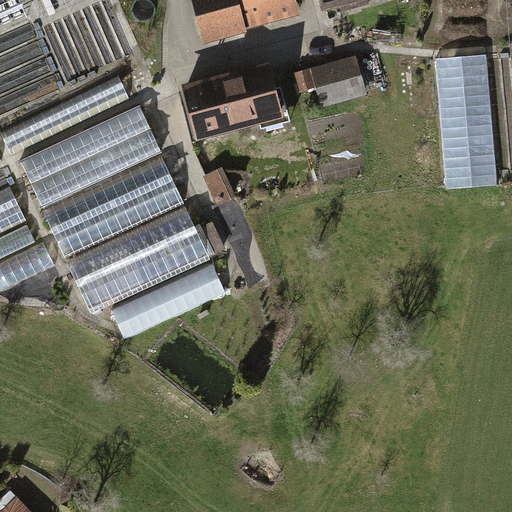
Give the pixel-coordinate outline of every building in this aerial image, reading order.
[(0,0),(0,260),(43,242),(77,321),(109,307),(122,338),(225,294),(144,109),(11,166),(0,139),(0,97),(50,76),(16,0),(0,0)] [(191,0),(203,43),(247,31),(246,28),(301,14),(297,0),(191,0)] [(319,0),(322,12),(367,0),(319,0)] [(437,60),(448,189),(500,185),(489,55),(437,60)] [(369,95),(358,56),(297,73),(303,93),(318,89),(323,107),(369,95)] [(182,84),(197,140),(285,117),(270,60),(182,84)] [(32,511),(18,497),(1,511),(32,511)]
